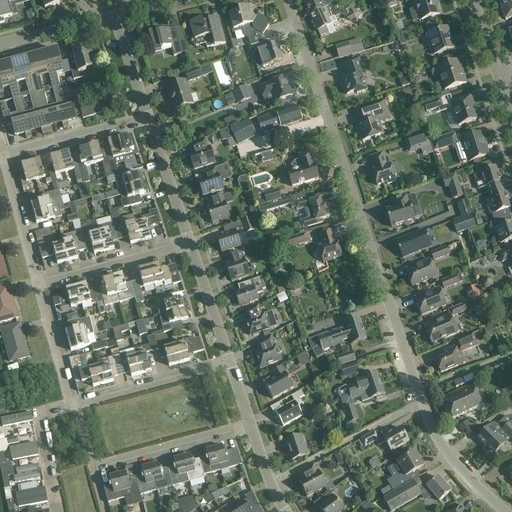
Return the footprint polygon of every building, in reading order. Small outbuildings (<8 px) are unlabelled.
[(0,0),(0,23),(4,22),(3,19),(12,16),(9,6),(7,0),(0,0)] [(42,0),(45,8),(59,4),(58,0),(42,0)] [(301,0),(309,16),(329,6),(329,5),(326,0),(301,0)] [(397,6),(395,0),(386,0),(388,9),(397,6)] [(412,0),(419,21),(439,14),(435,2),(436,2),(434,0),(412,0)] [(511,0),(498,0),(502,9),(511,5),(511,0)] [(361,14),(360,13),(335,4),(329,6),(327,7),(309,16),(317,32),(320,37),(334,30),(332,25),(337,22),(335,18),(340,16),(347,18),(346,20),(357,24),(361,14)] [(511,5),(502,9),(505,21),(511,18),(511,5)] [(248,38),(249,45),(273,39),(271,32),(267,33),(265,32),(269,26),(267,20),(260,16),(261,16),(261,15),(261,14),(260,13),(253,9),(249,10),(248,7),(238,10),(239,12),(229,14),(231,23),(230,23),(232,33),(241,30),(242,35),(248,38)] [(26,12),(29,23),(36,21),(33,10),(26,12)] [(225,44),(218,17),(203,21),(202,19),(190,22),(194,40),(204,37),(207,48),(225,44)] [(429,34),(427,34),(434,55),(454,48),(452,40),(450,41),(446,28),(437,31),(435,22),(426,25),(429,34)] [(175,28),(156,32),(156,31),(148,33),(155,53),(161,51),(161,49),(173,46),(175,56),(188,53),(185,39),(178,41),(175,28)] [(363,51),(360,40),(335,47),(338,59),(363,51)] [(282,60),(276,44),(265,48),(268,57),(260,60),(262,66),(270,63),(270,64),(282,60)] [(81,52),(81,49),(73,51),(73,54),(67,55),(72,79),(73,80),(83,78),(82,72),(86,71),(86,69),(95,66),(91,49),(81,52)] [(59,84),(56,74),(63,72),(64,72),(58,50),(48,53),(48,51),(48,50),(41,51),(42,52),(43,56),(48,74),(52,89),(60,87),(65,86),(64,82),(59,84)] [(16,82),(25,80),(28,92),(22,94),(23,97),(29,95),(36,93),(32,78),(25,53),(20,54),(20,55),(21,55),(23,62),(11,65),(16,82)] [(32,78),(36,93),(49,90),(48,87),(42,88),(39,76),(48,74),(43,56),(32,59),(31,54),(31,53),(25,53),(32,78)] [(237,63),(234,55),(228,57),(228,58),(225,59),(231,76),(237,74),(234,67),(232,68),(231,65),(237,63)] [(16,82),(11,65),(9,57),(10,56),(3,57),(3,58),(4,57),(6,65),(0,66),(0,92),(3,91),(2,88),(9,87),(13,100),(20,98),(16,82)] [(362,71),(358,59),(343,64),(347,76),(343,77),(345,85),(343,85),(346,95),(356,92),(356,94),(367,90),(360,72),(362,71)] [(462,76),(457,61),(437,68),(445,90),(466,83),(463,75),(462,76)] [(204,76),(211,73),(209,67),(201,70),(204,76)] [(202,77),(198,68),(185,73),(188,83),(202,77)] [(293,95),(286,77),(267,84),(259,87),(266,106),(293,95)] [(400,81),(401,87),(409,85),(408,79),(400,81)] [(187,87),(185,81),(166,87),(169,95),(170,95),(172,99),(171,100),(174,110),(193,104),(190,95),(191,95),(188,86),(187,87)] [(74,84),(67,86),(69,93),(76,91),(74,84)] [(56,102),(61,122),(63,129),(68,127),(67,122),(77,119),(71,98),(70,98),(64,100),(61,90),(66,89),(65,86),(60,87),(52,89),(56,102)] [(251,99),(245,86),(224,96),(228,106),(236,102),(237,105),(251,99)] [(410,89),(402,91),(405,98),(412,96),(410,89)] [(56,102),(46,105),(44,95),(50,93),(49,90),(36,93),(47,133),(52,132),(50,125),(61,122),(56,102)] [(24,111),(29,130),(40,127),(42,135),(47,133),(36,93),(29,95),(32,109),(24,111)] [(473,105),(470,96),(450,103),(458,126),(466,123),(476,120),(471,106),(473,105)] [(24,111),(20,98),(13,100),(16,113),(10,115),(9,111),(2,113),(6,126),(12,125),(15,136),(24,134),(26,139),(31,138),(30,132),(29,130),(24,111)] [(106,112),(103,99),(80,107),(83,119),(106,112)] [(443,107),(441,99),(424,104),(426,113),(443,107)] [(389,118),(384,102),(355,112),(362,132),(359,133),(362,142),(383,135),(379,122),(389,118)] [(255,116),(261,133),(261,134),(292,124),(302,121),(297,107),(288,110),(258,120),(255,116)] [(224,121),(227,127),(233,125),(230,118),(224,121)] [(256,136),(248,120),(230,129),(238,145),(256,136)] [(221,137),(225,135),(226,140),(232,138),(227,128),(219,132),(221,137)] [(431,147),(426,132),(411,137),(404,140),(408,154),(431,147)] [(485,141),(482,133),(460,140),(468,163),(474,161),(480,159),(489,156),(485,145),(484,145),(483,141),(485,141)] [(457,143),(454,134),(431,141),(434,151),(457,143)] [(138,155),(135,144),(130,146),(127,135),(117,138),(122,157),(123,159),(138,155)] [(113,159),(122,157),(117,138),(108,140),(113,159)] [(208,148),(204,138),(188,146),(193,158),(190,159),(194,170),(215,163),(209,147),(208,148)] [(88,146),(93,165),(103,162),(98,143),(88,146)] [(93,165),(88,146),(79,148),(84,167),(93,165)] [(59,154),(65,172),(74,170),(69,151),(59,154)] [(259,164),(272,160),(269,151),(256,155),(259,164)] [(291,172),(288,173),(289,176),(292,187),(309,182),(318,179),(318,176),(314,165),(310,152),(300,155),(298,156),(299,160),(297,161),(294,162),(292,164),(291,167),(291,170),(291,172)] [(390,166),(390,164),(387,166),(382,153),(379,154),(370,157),(374,170),(372,171),(374,176),(377,186),(386,183),(387,185),(396,182),(395,179),(397,178),(400,176),(401,172),(400,167),(396,165),(392,165),(390,166)] [(65,172),(59,154),(50,156),(55,175),(65,172)] [(30,162),(36,180),(45,178),(40,159),(30,162)] [(108,163),(112,176),(118,174),(115,161),(108,163)] [(26,183),(36,180),(30,162),(21,164),(26,183)] [(106,178),(112,176),(108,163),(102,164),(106,178)] [(232,176),(228,164),(200,174),(203,181),(198,183),(203,197),(223,190),(220,182),(230,179),(232,176)] [(483,164),(475,167),(477,174),(473,175),(478,190),(486,187),(488,193),(503,188),(502,187),(501,187),(500,183),(502,182),(500,175),(498,175),(495,167),(485,171),(483,164)] [(79,170),(82,180),(83,184),(90,182),(86,169),(79,170)] [(126,172),(118,174),(112,176),(106,178),(108,185),(116,182),(118,191),(119,190),(143,184),(140,174),(127,177),(126,172)] [(455,174),(442,179),(445,188),(449,187),(453,199),(463,196),(455,174)] [(241,178),(238,183),(240,190),(249,187),(246,176),(241,178)] [(54,192),(59,190),(55,177),(51,179),(52,183),(54,192)] [(140,195),(146,194),(143,184),(119,190),(122,200),(121,202),(122,208),(131,206),(142,203),(141,200),(139,199),(138,196),(140,195)] [(503,188),(488,193),(490,198),(490,199),(495,213),(491,214),(494,221),(502,219),(500,212),(510,209),(507,200),(509,200),(507,193),(503,194),(502,189),(503,189),(503,188)] [(257,189),(254,189),(251,190),(257,207),(263,205),(267,204),(267,203),(281,199),(279,190),(264,194),(263,193),(261,191),(257,189)] [(31,204),(33,214),(52,209),(58,207),(63,205),(59,190),(54,192),(46,194),(47,199),(31,204)] [(473,197),(471,190),(464,192),(466,199),(473,197)] [(234,201),(232,193),(209,200),(211,208),(207,209),(210,217),(208,218),(210,224),(212,223),(212,224),(230,218),(225,204),(234,201)] [(265,212),(285,206),(291,204),(292,209),(296,207),(297,211),(304,209),(307,219),(300,221),(302,229),(303,228),(308,227),(313,225),(322,222),(321,220),(330,217),(325,202),(321,204),(319,199),(310,202),(309,199),(306,200),(304,193),(283,199),(267,204),(263,205),(265,212)] [(406,196),(391,202),(393,208),(385,211),(391,228),(406,223),(406,222),(415,219),(409,204),(406,196)] [(475,227),(466,200),(457,203),(462,218),(452,221),(457,233),(475,227)] [(79,220),(75,202),(69,204),(72,216),(67,217),(68,223),(79,220)] [(52,209),(33,214),(36,224),(61,217),(58,207),(52,209)] [(109,212),(112,223),(114,227),(120,226),(121,225),(119,218),(117,210),(109,212)] [(161,224),(157,210),(148,212),(150,216),(152,226),(161,224)] [(140,242),(135,223),(134,220),(133,214),(119,218),(121,225),(120,226),(121,229),(126,227),(130,244),(140,242)] [(134,220),(135,223),(140,242),(151,239),(148,227),(152,226),(150,216),(134,220)] [(509,216),(502,219),(494,221),(489,223),(492,230),(495,229),(500,244),(511,241),(511,240),(511,223),(509,216)] [(254,230),(250,218),(230,225),(232,232),(216,237),(220,248),(222,250),(224,255),(225,255),(224,252),(240,246),(237,236),(254,230)] [(112,223),(97,227),(104,251),(114,249),(110,233),(115,231),(114,227),(112,223)] [(82,231),(85,239),(90,238),(94,254),(104,251),(97,227),(88,229),(87,225),(81,227),(82,231)] [(424,230),(396,242),(402,258),(431,247),(424,230)] [(87,249),(85,239),(82,231),(61,237),(63,243),(65,252),(67,258),(68,261),(78,259),(76,252),(76,251),(78,250),(78,252),(87,249)] [(336,246),(332,231),(319,235),(322,246),(319,247),(324,263),(333,260),(332,259),(341,256),(338,245),(336,246)] [(309,243),(306,233),(299,235),(284,240),(286,249),(309,243)] [(267,236),(260,238),(262,246),(269,243),(267,236)] [(68,261),(65,252),(63,243),(52,246),(45,248),(44,243),(38,245),(42,259),(55,256),(57,264),(68,261)] [(511,246),(498,253),(502,263),(509,260),(511,266),(511,265),(511,246)] [(448,255),(445,247),(431,253),(434,261),(448,255)] [(250,276),(242,253),(228,257),(231,263),(226,265),(231,282),(250,276)] [(286,260),(278,262),(279,268),(287,267),(286,260)] [(436,277),(429,260),(411,268),(413,273),(407,275),(412,287),(436,277)] [(161,270),(159,263),(148,266),(153,285),(172,280),(173,285),(180,283),(175,266),(161,270)] [(278,272),(276,265),(270,267),(272,274),(278,272)] [(143,288),(153,285),(148,266),(138,269),(143,288)] [(120,303),(135,299),(134,298),(132,291),(132,290),(132,288),(127,289),(122,273),(112,276),(117,295),(120,303)] [(112,276),(102,279),(107,295),(102,296),(103,302),(104,307),(120,303),(117,295),(112,276)] [(456,277),(456,276),(441,282),(444,289),(459,283),(458,283),(456,277)] [(265,289),(262,278),(238,286),(240,292),(235,294),(239,306),(241,305),(242,307),(249,304),(249,303),(258,300),(256,295),(263,292),(262,290),(265,289)] [(482,280),(485,288),(492,285),(491,281),(486,278),(482,280)] [(86,283),(76,286),(81,305),(91,302),(91,305),(103,302),(102,296),(100,289),(92,291),(93,293),(89,294),(86,283)] [(0,322),(18,318),(14,305),(13,305),(12,301),(13,300),(11,292),(3,294),(2,294),(0,286),(0,285),(0,284),(0,322)] [(469,300),(480,296),(477,284),(465,288),(469,300)] [(67,293),(56,296),(56,298),(58,298),(61,306),(58,306),(59,309),(70,306),(71,307),(81,305),(76,286),(66,289),(67,293)] [(285,292),(283,286),(277,288),(279,294),(281,294),(285,292)] [(132,291),(134,298),(136,305),(141,303),(144,302),(140,289),(132,291)] [(446,305),(439,289),(415,299),(415,300),(417,300),(418,304),(417,304),(421,315),(446,305)] [(156,305),(160,316),(166,314),(185,309),(182,299),(171,302),(169,296),(160,298),(155,299),(156,305)] [(61,306),(58,298),(52,299),(55,307),(61,306)] [(480,298),(473,300),(479,316),(486,313),(480,298)] [(346,302),(347,306),(351,307),(354,304),(353,299),(348,299),(346,302)] [(467,310),(464,303),(452,309),(455,315),(467,310)] [(258,305),(244,313),(247,320),(248,324),(246,325),(249,336),(252,335),(252,336),(259,334),(259,333),(269,329),(277,327),(272,312),(264,315),(264,314),(261,315),(258,305)] [(174,330),(172,324),(188,319),(185,309),(166,314),(160,316),(164,333),(170,331),(174,330)] [(454,326),(450,316),(424,326),(425,329),(427,328),(428,331),(426,332),(431,344),(457,333),(459,332),(456,325),(454,326)] [(65,331),(68,341),(86,336),(93,334),(89,317),(79,320),(81,327),(65,331)] [(308,339),(311,350),(331,339),(362,329),(359,318),(345,323),(347,329),(340,331),(339,330),(329,333),(308,339)] [(120,327),(118,320),(109,323),(111,329),(120,327)] [(146,334),(142,321),(136,323),(140,336),(146,334)] [(22,340),(18,325),(1,329),(8,354),(10,354),(12,361),(29,357),(25,345),(25,344),(24,344),(23,344),(21,340),(22,340)] [(129,331),(128,325),(113,329),(116,343),(123,341),(121,333),(129,331)] [(494,336),(491,327),(484,330),(487,338),(494,336)] [(331,339),(311,350),(312,350),(316,359),(324,355),(323,351),(333,346),(343,342),(343,341),(350,338),(352,344),(366,340),(362,329),(331,339)] [(478,346),(473,333),(457,340),(452,342),(454,347),(444,351),(446,356),(435,361),(440,373),(464,363),(460,353),(478,346)] [(275,346),(271,335),(265,339),(263,340),(255,344),(259,357),(257,358),(261,370),(269,367),(268,365),(277,362),(275,356),(279,355),(279,354),(280,353),(281,351),(281,349),(280,348),(278,347),(276,347),(276,346),(275,346)] [(86,336),(68,341),(71,351),(89,346),(86,336)] [(158,350),(154,336),(147,338),(151,352),(158,350)] [(179,364),(189,361),(188,354),(192,353),(194,353),(204,351),(200,338),(196,339),(193,338),(186,340),(184,342),(174,345),(179,364)] [(108,348),(106,342),(91,345),(93,352),(108,348)] [(169,367),(179,364),(174,345),(164,348),(169,367)] [(134,349),(136,355),(141,374),(151,371),(146,353),(149,352),(147,346),(134,349)] [(355,361),(352,352),(336,357),(339,366),(355,361)] [(123,365),(120,355),(112,357),(115,368),(123,365)] [(141,374),(136,355),(126,358),(131,377),(141,374)] [(82,366),(80,356),(69,359),(71,369),(75,385),(82,383),(80,373),(78,367),(82,366)] [(98,366),(103,384),(113,382),(108,363),(98,366)] [(359,373),(356,363),(339,368),(343,378),(359,373)] [(88,368),(88,371),(80,373),(82,383),(86,382),(87,383),(91,382),(93,387),(103,384),(98,366),(88,368)] [(285,373),(285,374),(281,367),(270,373),(274,380),(264,385),(272,399),(293,388),(285,373)] [(348,388),(345,386),(338,390),(337,394),(341,400),(341,399),(349,394),(380,384),(377,373),(355,380),(356,385),(348,388)] [(462,377),(453,381),(456,388),(465,384),(462,377)] [(380,384),(349,394),(341,399),(343,405),(351,401),(361,397),(361,396),(368,393),(370,400),(384,395),(380,384)] [(482,405),(473,385),(452,394),(442,398),(452,418),(461,414),(482,405)] [(301,391),(293,395),(296,400),(296,401),(304,396),(301,391)] [(275,412),(280,422),(283,427),(293,422),(303,416),(294,401),(284,407),(275,412)] [(359,420),(354,406),(343,409),(348,424),(357,421),(359,420)] [(332,413),(330,408),(321,411),(323,416),(332,413)] [(32,422),(30,413),(1,419),(2,428),(32,422)] [(509,424),(511,422),(506,416),(498,425),(496,423),(495,423),(494,423),(492,423),(476,439),(485,447),(497,435),(502,431),(507,425),(509,424)] [(348,424),(346,425),(347,431),(359,427),(357,421),(348,424)] [(511,427),(509,424),(507,425),(502,431),(497,435),(485,447),(494,456),(506,444),(503,441),(508,436),(511,440),(511,427)] [(408,442),(400,429),(393,433),(390,432),(382,437),(378,440),(374,432),(361,440),(365,447),(376,441),(378,446),(385,442),(391,452),(400,447),(408,442)] [(305,448),(301,436),(284,441),(291,461),(307,455),(307,454),(308,453),(306,448),(305,448)] [(0,453),(3,453),(6,451),(9,446),(9,445),(8,439),(0,440),(0,453)] [(38,456),(36,443),(9,448),(12,461),(38,456)] [(222,446),(214,448),(220,471),(232,468),(242,465),(236,449),(224,452),(222,446)] [(220,471),(214,448),(206,451),(207,457),(200,459),(205,478),(204,475),(220,471)] [(387,482),(389,486),(393,493),(410,483),(406,477),(413,473),(423,467),(419,460),(420,460),(417,453),(415,454),(414,452),(406,457),(397,463),(392,467),(397,476),(387,482)] [(189,482),(205,478),(200,459),(192,461),(190,455),(182,457),(186,474),(189,482)] [(175,466),(167,468),(172,487),(189,482),(186,474),(182,457),(173,460),(175,466)] [(4,464),(0,464),(0,465),(2,477),(6,477),(8,476),(13,475),(11,463),(5,464),(4,464)] [(150,466),(156,491),(172,487),(167,468),(160,470),(158,464),(150,466)] [(318,472),(314,465),(297,474),(303,486),(301,487),(307,497),(327,487),(319,472),(318,472)] [(14,477),(15,483),(39,479),(37,466),(16,470),(18,476),(14,477)] [(140,495),(156,491),(150,466),(141,468),(143,475),(135,477),(140,495)] [(126,507),(142,503),(140,495),(135,477),(127,479),(126,473),(117,475),(124,499),(126,507)] [(108,503),(124,499),(117,475),(109,477),(111,483),(103,485),(104,490),(108,503)] [(415,492),(410,483),(393,493),(384,498),(383,499),(390,511),(392,511),(420,495),(422,499),(432,493),(434,496),(439,502),(443,498),(450,492),(438,478),(427,487),(419,492),(418,490),(415,492)] [(393,493),(389,486),(380,492),(384,498),(393,493)] [(16,494),(18,507),(47,502),(44,489),(16,494)] [(237,505),(241,511),(254,511),(253,509),(258,505),(251,492),(244,496),(246,500),(237,505)] [(333,497),(330,492),(319,499),(323,505),(318,508),(321,511),(341,511),(344,510),(334,497),(333,497)] [(367,498),(362,492),(355,496),(360,503),(367,498)] [(209,495),(203,498),(208,505),(214,501),(210,495),(209,495)] [(176,501),(179,510),(194,502),(193,497),(176,501)] [(195,502),(189,506),(193,511),(199,508),(195,502)] [(241,511),(237,505),(236,503),(228,508),(227,506),(220,510),(221,511),(241,511)]
